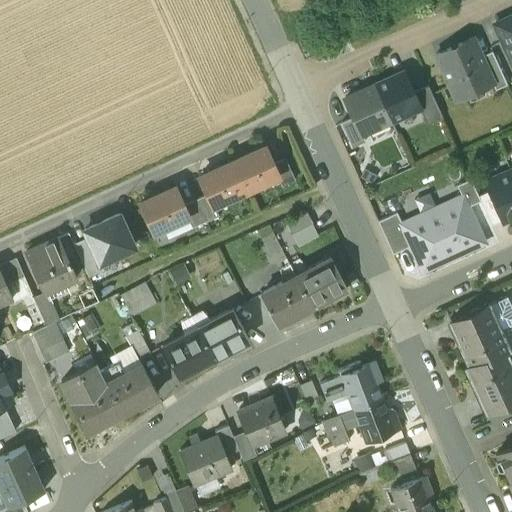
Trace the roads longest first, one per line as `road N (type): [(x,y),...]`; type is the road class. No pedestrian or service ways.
road 1 (residential): [(78,498),(142,438),(222,382),(394,312)]
road 2 (residential): [(394,312),(295,89)]
road 3 (residential): [(295,89),(496,0)]
road 4 (residential): [(486,511),(394,312)]
road 5 (residential): [(18,342),(78,498)]
road 6 (residential): [(394,312),(511,261)]
